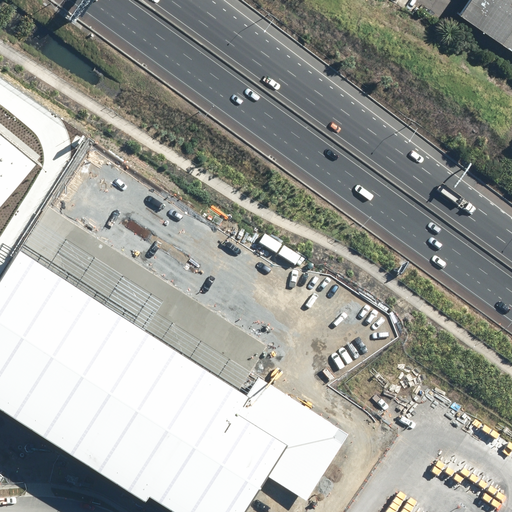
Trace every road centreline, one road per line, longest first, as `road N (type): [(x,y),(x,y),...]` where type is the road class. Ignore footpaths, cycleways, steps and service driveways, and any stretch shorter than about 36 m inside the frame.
road 1 (motorway): [(511,289),(112,0)]
road 2 (motorway): [(175,0),(511,245)]
